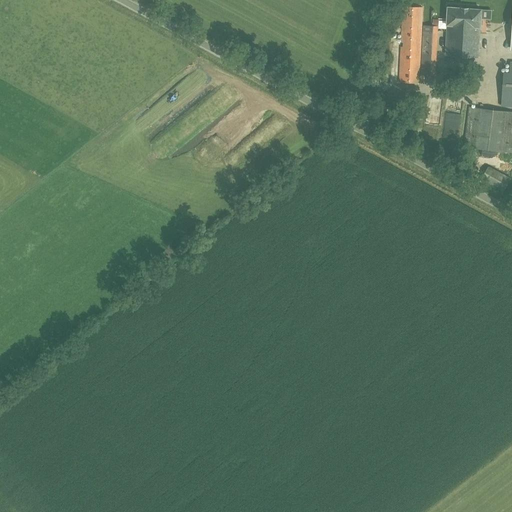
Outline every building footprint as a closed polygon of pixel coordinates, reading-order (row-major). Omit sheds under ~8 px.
[(439,26),(423,25),(424,7),(403,7),(399,82),(420,83),(420,75),(436,75),(439,26)] [(448,25),(446,55),(462,56),(479,57),(480,27),(481,27),(481,26),(482,24),(482,21),(481,19),(481,9),(464,8),(448,7),(447,25),(448,25)] [(504,72),(501,105),(511,106),(511,62),(510,62),(510,72),(504,72)] [(469,106),(464,147),(474,148),(511,152),(511,111),(479,107),(469,106)] [(502,194),(511,180),(488,167),(480,182),(502,194)]
